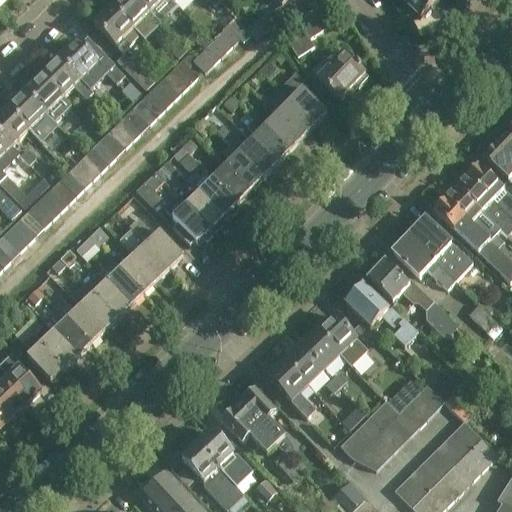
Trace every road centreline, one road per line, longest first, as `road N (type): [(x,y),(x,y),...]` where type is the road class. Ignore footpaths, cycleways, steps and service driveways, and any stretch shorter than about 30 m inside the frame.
road 1 (secondary): [(24,511),(211,335),(431,106)]
road 2 (residential): [(356,0),(431,106)]
